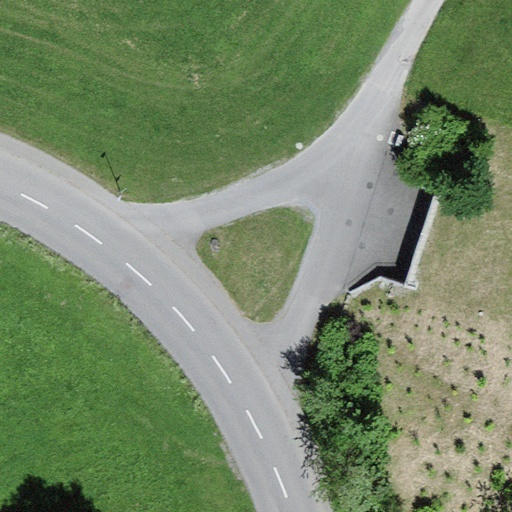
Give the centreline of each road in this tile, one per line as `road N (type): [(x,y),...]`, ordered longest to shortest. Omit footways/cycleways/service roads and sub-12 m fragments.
road 1 (tertiary): [(0,167),(137,228),(267,395),(300,511)]
road 2 (track): [(432,0),(357,139),(241,201),(137,228)]
road 3 (track): [(357,139),(267,395)]
